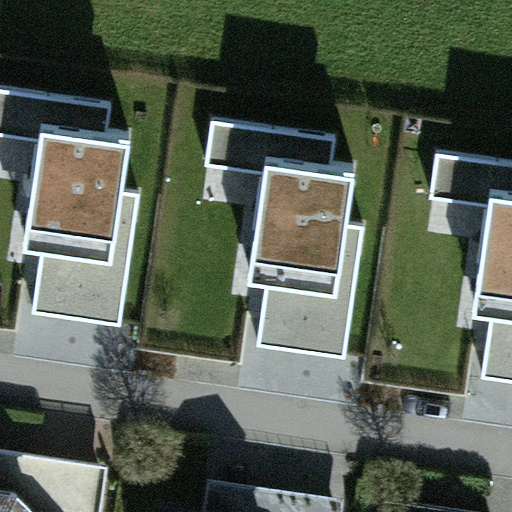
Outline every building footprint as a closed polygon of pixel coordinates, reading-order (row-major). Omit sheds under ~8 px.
[(111,100),(45,91),(24,240),(42,243),(33,303),(103,313),(116,220),(134,223),(139,190),(121,187),(129,131),(107,128),(111,100)] [(335,132),(269,123),(249,272),(266,274),(257,335),(327,345),(340,252),(358,254),(363,221),(345,219),(353,162),(331,159),(335,132)] [(511,157),(495,155),(474,304),(491,306),(483,367),(511,371),(511,157)] [(0,511),(94,511),(100,475),(0,460),(0,511)] [(207,511),(178,511),(161,510),(160,511),(338,511),(339,509),(211,489),(207,511)]
